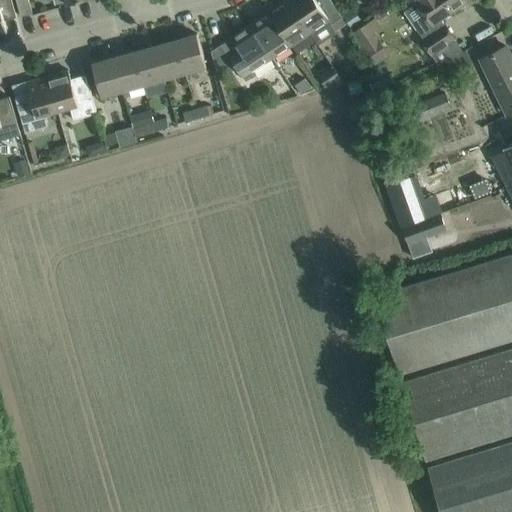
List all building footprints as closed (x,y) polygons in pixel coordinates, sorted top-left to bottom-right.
[(0,0),(0,31),(7,29),(4,20),(16,16),(11,0),(0,0)] [(17,0),(21,15),(32,11),(28,0),(17,0)] [(271,0),(269,0),(264,3),(291,42),(298,52),(316,40),(309,30),(287,0),(286,0),(276,7),(271,0)] [(287,0),(309,30),(328,18),(336,29),(346,23),(331,0),(287,0)] [(416,0),(418,2),(404,11),(415,27),(432,23),(433,24),(465,2),(463,0),(416,0)] [(263,16),(251,24),(272,55),(291,42),(264,3),(257,8),(263,16)] [(353,7),(342,13),(351,28),(362,20),(353,7)] [(375,16),(353,31),(366,49),(375,63),(389,54),(380,40),(374,30),(381,25),(375,16)] [(421,37),(432,54),(455,39),(443,22),(421,37)] [(227,52),(238,68),(246,80),(257,73),(259,75),(275,65),(269,57),(272,55),(251,24),(231,37),(237,45),(227,52)] [(197,33),(176,39),(185,71),(206,65),(197,33)] [(176,39),(155,45),(164,77),(185,71),(176,39)] [(155,45),(134,51),(143,83),(164,77),(155,45)] [(511,56),(506,46),(488,55),(479,59),(507,114),(511,111),(511,56)] [(134,51),(113,57),(122,89),(143,83),(134,51)] [(92,62),(97,82),(101,95),(122,89),(113,57),(92,62)] [(343,79),(359,74),(355,63),(339,68),(343,79)] [(319,75),(327,86),(341,76),(333,65),(319,75)] [(68,69),(48,75),(57,110),(72,106),(76,118),(97,112),(86,74),(71,78),(68,69)] [(14,94),(20,113),(25,133),(47,127),(43,114),(57,110),(48,75),(27,81),(29,90),(14,94)] [(304,75),(294,83),(301,92),(311,85),(304,75)] [(234,85),(231,76),(222,80),(226,88),(234,85)] [(380,90),(386,90),(390,86),(387,80),(382,80),(378,84),(380,90)] [(412,103),(420,121),(451,107),(444,90),(412,103)] [(0,140),(20,134),(9,96),(0,98),(0,140)] [(196,109),(198,117),(211,114),(209,106),(196,109)] [(184,112),(186,121),(198,117),(196,109),(184,112)] [(154,121),(156,129),(168,126),(166,118),(155,121),(154,121)] [(154,121),(134,126),(136,135),(156,129),(154,121)] [(118,140),(116,132),(103,136),(106,144),(118,140)] [(103,138),(91,141),(93,152),(106,149),(103,138)] [(33,141),(29,142),(35,162),(39,161),(33,141)] [(56,147),(59,157),(70,154),(67,143),(56,147)] [(511,162),(500,168),(511,191),(511,143),(504,148),(511,162)] [(15,162),(19,176),(30,172),(26,159),(15,162)] [(511,253),(376,295),(399,373),(511,338),(511,253)] [(511,347),(402,382),(426,458),(511,432),(511,347)] [(511,511),(511,440),(428,466),(441,511),(511,511)]
